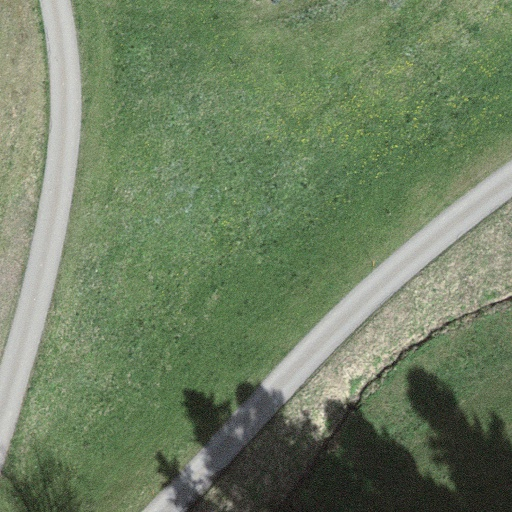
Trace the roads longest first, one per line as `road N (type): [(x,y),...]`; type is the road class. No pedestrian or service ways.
road 1 (unclassified): [(511,177),(431,238),(292,369),(160,511)]
road 2 (unclassified): [(0,410),(45,255),(61,165),(65,75),(54,0)]
